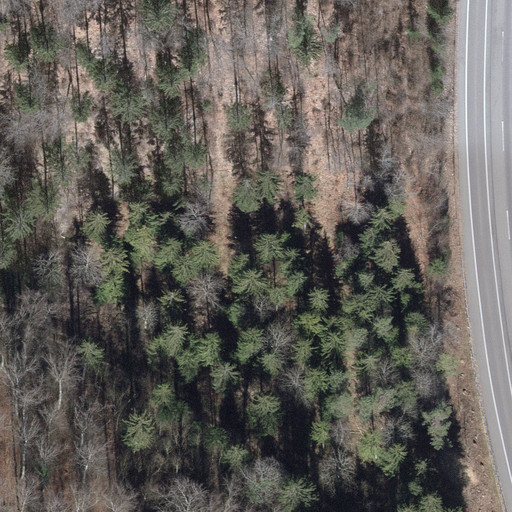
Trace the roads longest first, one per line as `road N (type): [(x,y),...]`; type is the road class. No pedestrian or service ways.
road 1 (track): [(322,511),(175,395),(0,325)]
road 2 (primary): [(496,0),(494,117),(511,338)]
